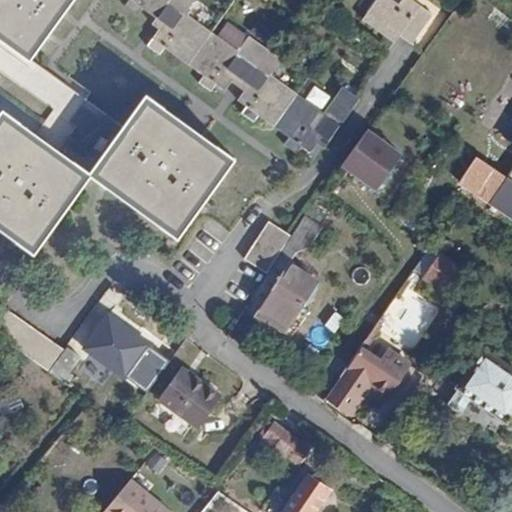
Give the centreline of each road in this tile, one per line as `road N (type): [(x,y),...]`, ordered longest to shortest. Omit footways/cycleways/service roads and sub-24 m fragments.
road 1 (residential): [(446,511),(192,319)]
road 2 (residential): [(192,319),(151,289),(107,307),(85,335),(31,306)]
road 3 (unknown): [(278,190),(346,134),(395,66)]
road 4 (residential): [(192,319),(278,190)]
